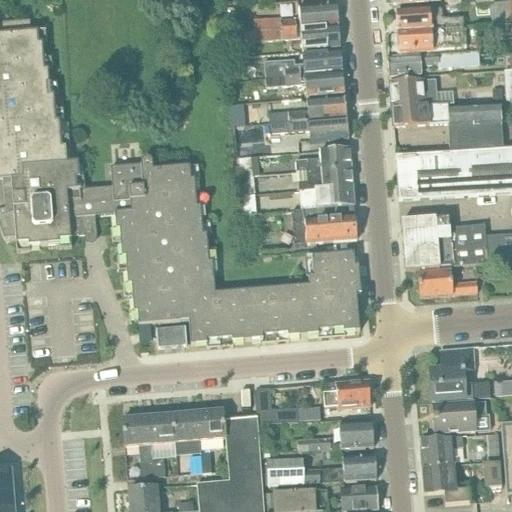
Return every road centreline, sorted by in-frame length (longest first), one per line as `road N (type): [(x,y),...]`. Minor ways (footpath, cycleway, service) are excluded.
road 1 (residential): [(51,447),(48,408),(64,383),(388,356)]
road 2 (residential): [(386,329),(359,0)]
road 3 (residential): [(401,511),(388,356)]
road 4 (residential): [(386,329),(511,321)]
